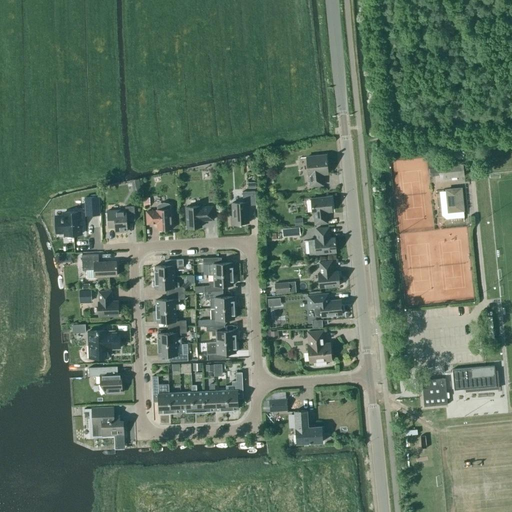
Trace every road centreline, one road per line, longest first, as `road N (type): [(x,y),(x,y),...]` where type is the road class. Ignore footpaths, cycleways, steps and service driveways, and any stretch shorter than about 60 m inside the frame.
road 1 (tertiary): [(367,379),(329,0)]
road 2 (residential): [(255,385),(255,415),(243,430),(146,432),(134,250)]
road 3 (residential): [(134,250),(247,245),(255,385)]
road 4 (tertiary): [(382,511),(367,379)]
